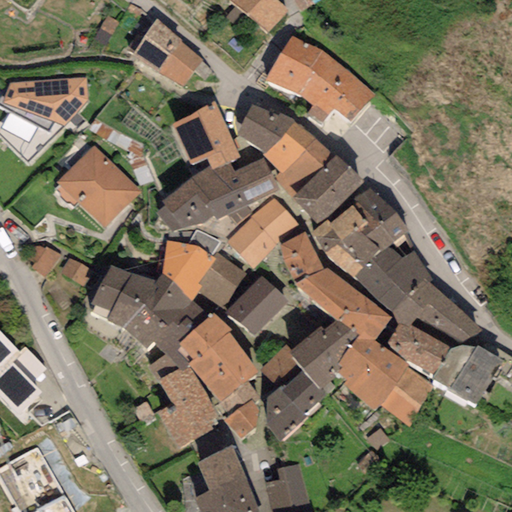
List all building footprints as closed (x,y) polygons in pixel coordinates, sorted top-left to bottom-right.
[(230,0),(268,32),(286,10),(274,0),(230,0)] [(311,0),(293,0),(300,13),(314,6),(311,0)] [(180,41),(156,20),(130,56),(157,73),(178,43),(180,41)] [(290,36),(265,82),(300,95),(311,107),(307,115),(321,123),(332,110),(350,122),(374,94),(321,51),(290,36)] [(202,62),(178,43),(157,73),(181,88),(202,62)] [(85,78),(10,84),(0,102),(63,124),(87,103),(85,78)] [(213,101),(170,125),(192,167),(204,160),(208,166),(210,172),(228,163),(240,158),(213,101)] [(278,115),(251,105),(237,135),(264,153),(294,121),(279,113),(278,115)] [(334,157),(294,121),(264,153),(262,155),(278,173),(275,177),(291,198),(334,157)] [(140,192),(92,146),(57,183),(106,229),(140,192)] [(361,182),(334,157),(291,198),(317,225),(361,182)] [(216,220),(278,192),(262,160),(234,172),(228,163),(210,172),(208,166),(163,200),(164,205),(157,211),(172,230),(204,223),(212,216),(216,220)] [(352,201),(353,204),(389,248),(406,233),(394,211),(370,189),(352,201)] [(225,243),(253,270),(299,225),(273,199),(225,243)] [(389,248),(353,204),(330,226),(326,221),(311,235),(328,260),(352,280),(389,248)] [(188,245),(166,242),(162,274),(191,303),(197,293),(201,287),(197,284),(215,259),(212,257),(211,255),(219,244),(195,232),(188,245)] [(305,233),(280,247),(283,263),(294,284),(323,270),(305,233)] [(61,259),(45,247),(42,251),(35,245),(25,258),(34,264),(31,267),(47,279),(61,259)] [(391,313),(429,283),(432,280),(413,251),(403,258),(389,248),(352,280),(391,313)] [(215,254),(212,257),(215,259),(197,284),(201,287),(197,293),(226,313),(255,282),(215,254)] [(88,269),(68,257),(59,273),(83,288),(88,280),(83,277),(88,269)] [(123,328),(156,282),(110,265),(89,304),(110,311),(106,319),(123,328)] [(328,269),(323,270),(294,284),(308,298),(335,321),(363,297),(328,269)] [(154,343),(191,303),(162,274),(156,282),(123,328),(145,350),(154,343)] [(287,301),(260,276),(255,282),(226,313),(252,337),(287,301)] [(481,331),(429,283),(391,313),(397,325),(409,326),(449,348),(462,345),(481,331)] [(390,318),(363,297),(335,321),(358,337),(374,341),(390,318)] [(189,363),(192,361),(179,344),(209,317),(191,303),(154,343),(165,355),(148,367),(158,384),(188,367),(189,363)] [(231,331),(212,314),(209,317),(179,344),(192,361),(189,363),(217,404),(246,382),(256,373),(228,333),(231,331)] [(291,352),(290,353),(301,371),(318,390),(321,388),(326,394),(333,386),(328,383),(338,372),(341,369),(336,364),(358,337),(335,321),(324,330),(322,326),(291,352)] [(397,325),(384,348),(405,363),(407,361),(433,375),(449,348),(409,326),(397,325)] [(0,332),(0,397),(17,415),(41,392),(32,382),(45,370),(24,347),(19,352),(0,332)] [(374,341),(358,337),(336,364),(341,369),(338,372),(347,382),(343,385),(374,410),(379,404),(405,370),(408,364),(405,363),(384,348),(374,341)] [(462,345),(449,348),(433,375),(431,379),(447,387),(446,390),(476,406),(503,362),(476,346),(475,348),(462,345)] [(290,353),(291,352),(287,346),(260,369),(277,389),(282,385),(284,387),(301,371),(290,353)] [(188,367),(158,384),(171,406),(158,413),(178,449),(215,428),(211,421),(217,418),(188,367)] [(433,388),(405,370),(379,404),(409,427),(433,388)] [(318,390),(301,371),(284,387),(282,385),(277,389),(266,398),(266,427),(280,442),(307,417),(303,414),(326,394),(321,388),(318,390)] [(260,399),(246,382),(217,404),(229,419),(225,422),(240,441),(254,430),(238,409),(249,400),(253,405),(260,399)] [(48,397),(31,413),(47,431),(65,415),(48,397)] [(253,405),(249,400),(238,409),(254,430),(259,410),(253,405)] [(114,420),(125,435),(137,426),(126,412),(114,420)] [(258,511),(231,447),(197,462),(208,491),(193,498),(200,511),(258,511)] [(264,483),(272,511),(310,511),(298,465),(276,468),(279,481),(264,483)]
